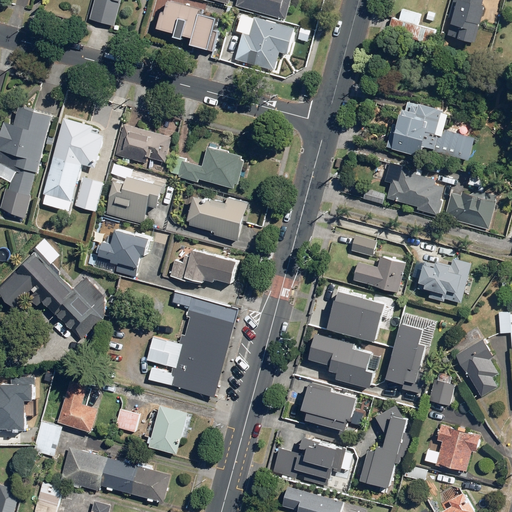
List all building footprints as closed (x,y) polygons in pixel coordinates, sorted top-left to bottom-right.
[(96,0),(91,21),(116,27),(122,0),(96,0)] [(292,0),(239,0),(237,8),(287,21),(292,0)] [(482,5),(483,0),(454,0),(450,18),(452,19),(447,36),(472,42),(477,23),(480,24),(485,5),(482,5)] [(218,20),(201,16),(202,11),(170,3),(167,15),(164,14),(160,30),(177,34),(176,38),(185,41),(186,37),(194,39),(192,46),(210,51),(218,20)] [(436,30),(419,25),(422,14),(403,8),(400,20),(393,18),(389,32),(432,44),(436,30)] [(276,71),(280,54),(289,56),(296,29),(242,15),(238,33),(243,34),(236,61),(276,71)] [(406,110),(402,109),(398,125),(394,124),(387,147),(421,156),(423,148),(469,160),(475,137),(445,129),(449,112),(444,111),(444,109),(419,103),(418,104),(408,101),(406,110)] [(39,174),(54,118),(37,113),(38,110),(21,105),(15,126),(5,123),(2,134),(0,133),(0,151),(1,152),(0,157),(0,162),(15,170),(5,207),(28,215),(37,174),(39,174)] [(94,126),(64,118),(44,195),(74,203),(84,166),(96,169),(105,136),(92,133),(94,126)] [(173,138),(124,125),(116,155),(147,164),(149,158),(167,163),(173,138)] [(244,156),(208,147),(203,167),(186,162),(186,159),(176,156),(172,173),(180,175),(179,178),(199,183),(199,180),(235,190),(236,185),(240,186),(246,161),(243,160),(244,156)] [(392,182),(388,198),(418,206),(417,209),(437,214),(438,212),(441,212),(444,200),(442,200),(445,187),(436,184),(437,179),(416,174),(417,171),(403,168),(404,165),(391,162),(386,181),(392,182)] [(145,225),(150,207),(159,210),(165,188),(167,188),(168,184),(156,181),(155,184),(129,177),(127,186),(116,183),(107,215),(145,225)] [(98,211),(105,184),(84,179),(78,206),(98,211)] [(365,187),(363,200),(384,204),(387,192),(365,187)] [(445,218),(489,230),(497,200),(495,200),(496,195),(478,191),(471,194),(463,191),(462,194),(452,192),(445,218)] [(192,223),(191,226),(217,233),(216,236),(240,242),(250,204),(229,199),(228,204),(213,201),(212,205),(205,203),(205,200),(196,198),(189,222),(192,223)] [(118,273),(137,278),(143,255),(147,257),(152,239),(117,230),(115,237),(110,235),(108,243),(105,242),(100,260),(120,265),(118,273)] [(378,240),(356,235),(352,251),(374,256),(378,240)] [(240,262),(195,250),(193,256),(187,255),(185,263),(176,260),(172,277),(203,285),(203,283),(205,284),(206,280),(216,283),(216,280),(234,285),(240,262)] [(74,290),(34,251),(0,286),(0,287),(19,306),(33,292),(83,340),(116,306),(87,277),(74,290)] [(399,291),(407,263),(381,256),(379,267),(359,262),(354,280),(399,291)] [(426,261),(419,289),(431,292),(429,298),(445,302),(445,299),(463,303),(473,263),(454,258),(452,265),(436,261),(436,264),(426,261)] [(151,379),(217,396),(242,307),(177,290),(174,301),(191,306),(188,315),(191,316),(187,333),(183,333),(181,342),(154,334),(147,359),(175,365),(173,372),(153,367),(151,379)] [(339,290),(328,328),(377,341),(388,303),(339,290)] [(511,311),(499,312),(501,333),(511,332),(511,337),(511,311)] [(423,342),(426,327),(402,321),(388,378),(407,383),(408,381),(417,383),(415,390),(424,392),(429,372),(421,370),(428,343),(423,342)] [(317,333),(310,359),(330,365),(329,368),(338,371),(336,379),(370,389),(375,369),(368,367),(372,352),(355,347),(356,344),(317,333)] [(484,338),(456,355),(482,397),(499,387),(493,377),(500,372),(491,359),(495,356),(484,338)] [(0,381),(0,421),(4,421),(4,426),(30,425),(29,396),(39,396),(39,374),(11,375),(11,381),(0,381)] [(100,409),(84,405),(89,385),(66,380),(55,424),(93,433),(100,409)] [(450,405),(456,385),(436,380),(431,399),(450,405)] [(305,421),(347,431),(350,421),(354,422),(360,395),(310,383),(302,414),(307,415),(305,421)] [(416,418),(404,416),(397,404),(378,417),(389,434),(386,447),(378,445),(377,450),(369,448),(362,482),(392,488),(398,462),(402,462),(403,455),(409,456),(416,423),(416,418)] [(189,413),(161,406),(160,413),(153,411),(147,435),(150,435),(148,443),(152,444),(151,448),(179,455),(189,413)] [(141,415),(121,409),(116,428),(136,433),(141,415)] [(444,441),(437,464),(467,473),(473,450),(477,451),(482,434),(475,432),(474,434),(465,431),(466,428),(460,426),(459,429),(450,426),(450,425),(443,423),(438,439),(444,441)] [(63,429),(42,424),(35,453),(56,458),(63,429)] [(349,452),(350,448),(303,435),(299,451),(283,447),(276,472),(297,477),(299,470),(305,472),(308,460),(349,471),(354,454),(349,452)] [(172,473),(70,448),(62,480),(70,482),(69,485),(79,488),(80,484),(100,489),(101,486),(165,502),(172,473)] [(36,511),(57,511),(64,487),(43,482),(35,511),(36,511)] [(15,511),(22,489),(0,484),(0,483),(0,511),(15,511)] [(341,511),(344,501),(288,485),(283,505),(299,510),(298,511),(341,511)] [(473,511),(475,511),(464,492),(449,500),(453,506),(441,511),(473,511)] [(110,511),(112,504),(95,500),(91,511),(110,511)]
